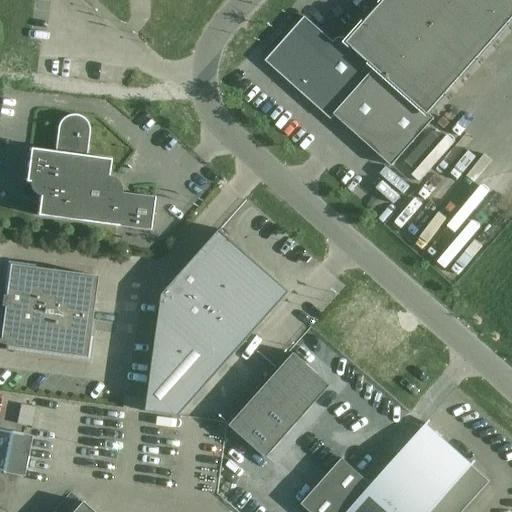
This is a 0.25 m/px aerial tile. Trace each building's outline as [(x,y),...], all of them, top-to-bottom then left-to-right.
[(511,19),(511,0),(384,0),(348,41),(344,38),(337,38),(333,42),(305,17),(265,61),(331,120),(335,115),(392,166),(434,118),(428,113),(511,19)] [(37,196),(39,196),(36,216),(149,231),(153,198),(121,193),(121,191),(120,188),(120,186),(119,184),(118,182),(116,180),(114,179),(112,178),(110,177),(108,176),(110,160),(85,156),(88,134),(89,131),(88,128),(88,126),(86,123),(85,121),(83,119),(81,117),(78,116),(76,115),(73,115),(71,115),(68,116),(65,117),(63,118),(61,120),(59,122),(58,124),(57,127),(56,129),(54,152),(29,149),(25,182),(28,183),(28,185),(29,187),(29,189),(30,191),(31,192),(33,194),(35,195),(37,196)] [(483,179),(501,158),(493,151),(475,173),(483,179)] [(415,183),(389,210),(396,217),(423,190),(415,183)] [(230,248),(235,243),(220,230),(162,295),(146,412),(179,416),(246,341),(241,337),(257,319),(261,322),(268,314),(264,311),(280,293),(247,263),(251,259),(243,253),(240,256),(230,248)] [(448,266),(464,248),(456,241),(441,259),(448,266)] [(0,306),(3,307),(90,319),(96,276),(33,268),(9,265),(4,296),(0,295),(0,298),(0,306)] [(90,319),(3,307),(0,328),(0,350),(4,351),(5,347),(12,348),(12,349),(85,358),(90,319)] [(294,353),(229,425),(266,458),(331,386),(294,353)] [(20,404),(16,424),(31,427),(35,407),(20,404)] [(462,511),(489,482),(425,425),(347,511),(462,511)] [(10,434),(2,473),(23,477),(26,460),(31,436),(21,434),(10,431),(9,434),(10,434)] [(92,511),(81,502),(71,511),(92,511)]
